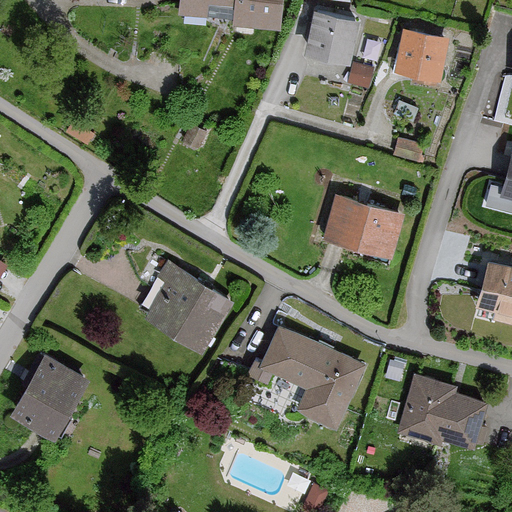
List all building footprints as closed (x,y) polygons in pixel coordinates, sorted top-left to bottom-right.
[(287,0),(182,0),(182,16),(235,21),(235,25),(285,28),(287,0)] [(363,17),(318,8),(309,53),(354,63),(363,17)] [(451,36),(404,29),(397,73),(444,80),(451,36)] [(374,69),(354,65),(351,84),(370,87),(374,69)] [(94,134),(74,122),(68,133),(88,145),(94,134)] [(208,130),(195,123),(184,142),(197,149),(208,130)] [(422,142),(399,140),(396,157),(419,161),(422,142)] [(511,159),(501,196),(511,199),(511,159)] [(407,214),(338,193),(325,237),(394,257),(407,214)] [(203,351),(235,303),(171,260),(160,276),(169,283),(148,314),(203,351)] [(496,321),(511,325),(511,264),(491,260),(478,309),(498,313),(496,321)] [(340,427),(369,366),(282,324),(262,364),(259,362),(252,376),(272,385),(276,375),(309,391),(300,408),(340,427)] [(60,434),(91,380),(47,355),(16,409),(60,434)] [(479,448),(492,401),(458,392),(459,386),(417,374),(401,433),(442,444),(444,438),(479,448)] [(324,511),(331,492),(314,486),(307,506),(324,511)]
